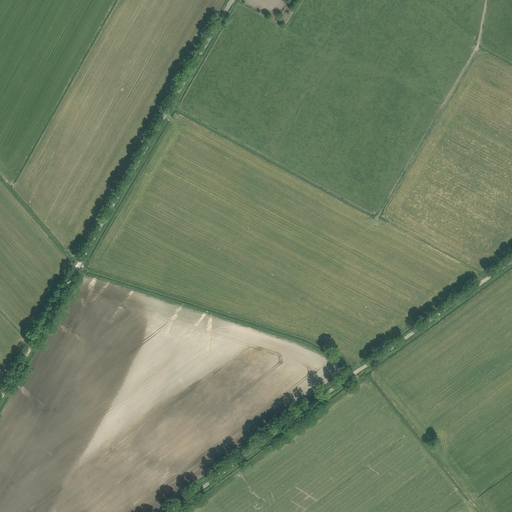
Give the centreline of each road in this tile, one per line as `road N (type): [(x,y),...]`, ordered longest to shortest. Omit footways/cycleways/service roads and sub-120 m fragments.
road 1 (track): [(511,260),(169,511)]
road 2 (unclassified): [(79,263),(232,0)]
road 3 (track): [(0,400),(79,263)]
